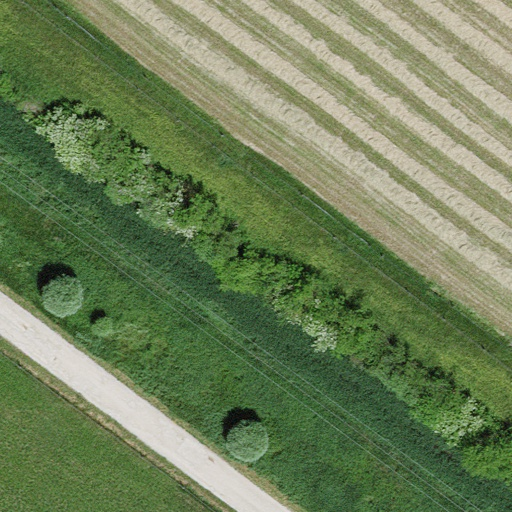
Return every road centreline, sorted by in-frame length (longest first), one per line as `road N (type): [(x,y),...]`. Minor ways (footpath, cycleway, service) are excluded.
road 1 (track): [(511,390),(0,14)]
road 2 (track): [(266,511),(0,314)]
